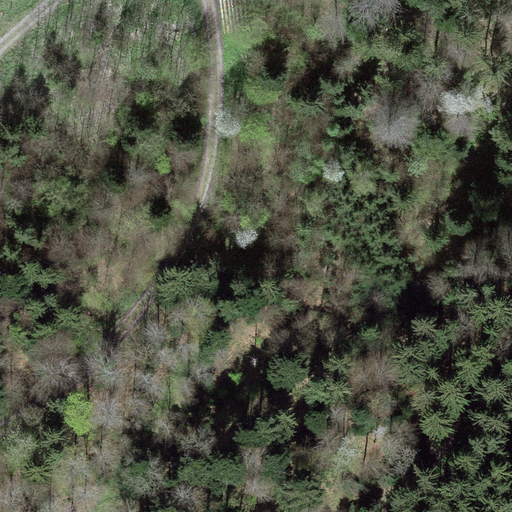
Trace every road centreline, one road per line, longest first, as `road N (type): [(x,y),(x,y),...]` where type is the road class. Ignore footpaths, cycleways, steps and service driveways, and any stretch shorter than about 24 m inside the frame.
road 1 (track): [(0,430),(65,389),(131,319),(180,250),(210,149),(206,0)]
road 2 (track): [(389,511),(511,343)]
